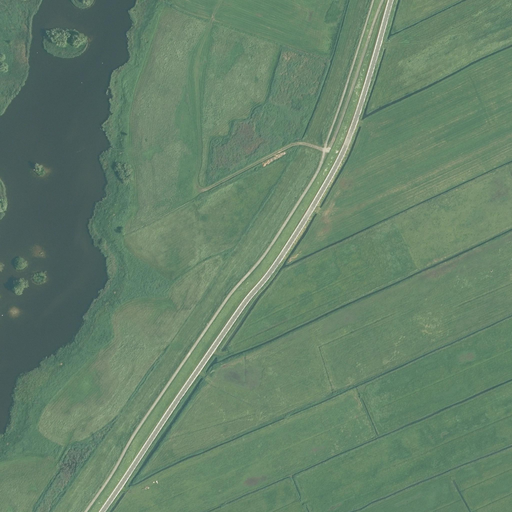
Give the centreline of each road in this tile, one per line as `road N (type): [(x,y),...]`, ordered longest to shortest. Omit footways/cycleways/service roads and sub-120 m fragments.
road 1 (unclassified): [(102,511),(303,222),(353,129),(391,0)]
road 2 (unclassified): [(324,149),(382,0)]
